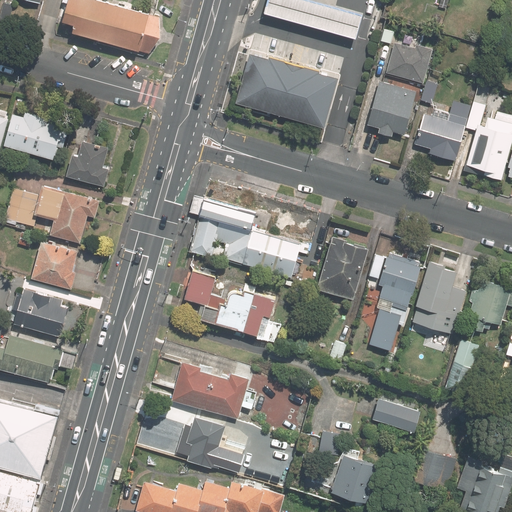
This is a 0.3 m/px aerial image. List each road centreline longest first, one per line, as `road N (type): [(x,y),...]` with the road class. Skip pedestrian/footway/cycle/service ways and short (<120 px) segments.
road 1 (primary): [(176,146),(76,507)]
road 2 (residential): [(511,232),(245,154)]
road 3 (residential): [(188,103),(0,53)]
